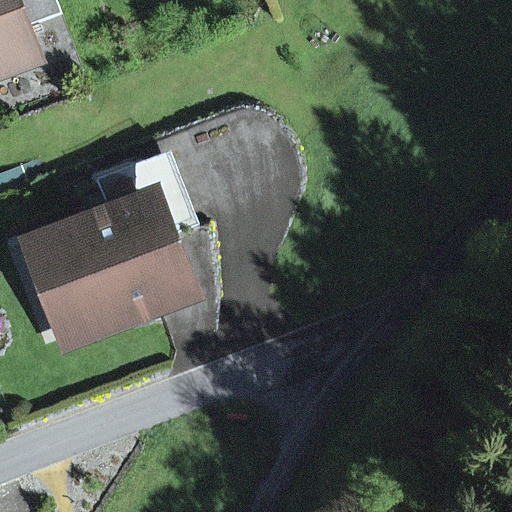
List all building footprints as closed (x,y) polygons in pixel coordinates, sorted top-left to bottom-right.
[(24,27),(13,0),(0,0),(0,71),(36,58),(24,27)] [(13,0),(24,27),(61,13),(56,0),(13,0)] [(185,230),(199,224),(172,153),(158,159),(185,230)] [(185,230),(158,159),(97,182),(112,220),(39,247),(40,249),(57,294),(71,289),(86,329),(87,331),(187,292),(166,237),(185,230)] [(71,289),(57,294),(40,249),(32,252),(29,259),(57,334),(65,338),(86,329),(71,289)]
